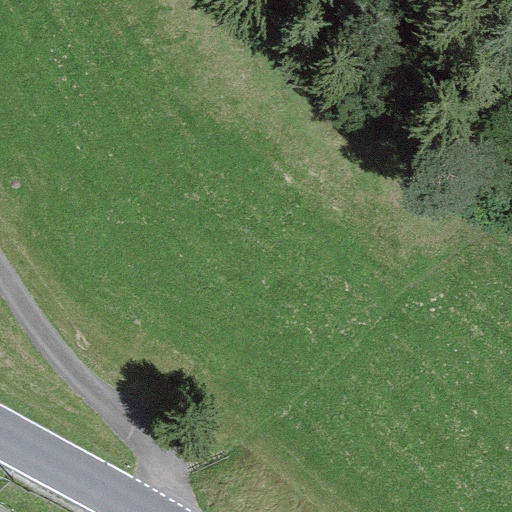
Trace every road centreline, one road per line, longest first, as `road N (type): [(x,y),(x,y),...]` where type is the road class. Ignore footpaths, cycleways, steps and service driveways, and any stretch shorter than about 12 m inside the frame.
road 1 (track): [(0,269),(63,359),(145,433),(166,475)]
road 2 (tertiary): [(147,511),(0,431)]
